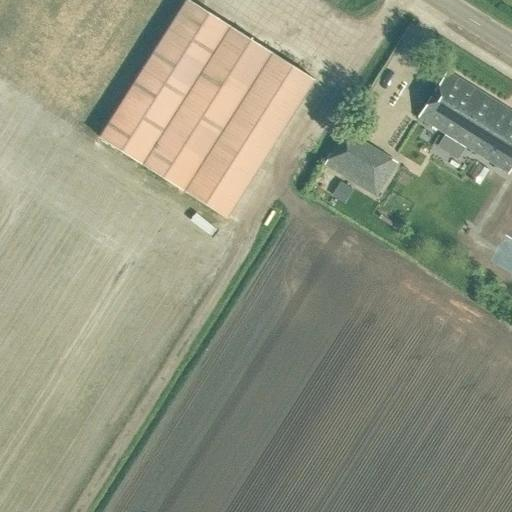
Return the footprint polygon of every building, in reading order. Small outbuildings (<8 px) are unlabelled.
[(227,219),(314,80),(186,0),(99,139),(227,219)] [(507,173),(511,164),(511,112),(447,72),(419,117),(507,173)] [(346,168),(362,142),(345,131),(329,158),(346,168)] [(307,177),(321,159),(304,144),(289,163),(307,177)] [(379,162),(380,189),(375,189),(375,196),(399,196),(398,162),(379,162)]
